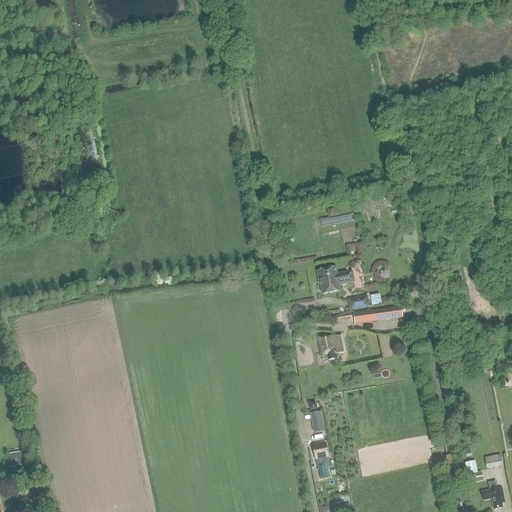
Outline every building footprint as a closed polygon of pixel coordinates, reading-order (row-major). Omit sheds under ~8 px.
[(322,224),(350,222),(350,216),(321,218),(322,224)] [(318,282),(320,282),(320,281),(321,286),(320,286),(322,296),(340,292),(338,286),(340,285),(342,286),(345,285),(346,284),(348,284),(355,282),(353,272),(346,273),(336,275),(335,269),(316,272),(318,282)] [(382,304),(380,295),(370,296),(372,305),(382,304)] [(348,300),(350,310),(369,306),(367,297),(348,300)] [(401,307),(387,309),(388,320),(403,318),(401,307)] [(374,311),(353,313),(355,324),(375,322),(374,311)] [(335,336),(320,339),(318,339),(322,358),(328,357),(329,361),(338,359),(335,348),(337,347),(335,336)] [(311,414),(314,434),(324,432),(321,412),(311,414)] [(447,442),(453,441),(451,429),(445,430),(447,442)] [(454,444),(444,446),(446,457),(456,455),(454,444)] [(325,445),(313,447),(314,452),(320,479),(330,477),(327,463),(329,463),(325,445)] [(446,457),(445,457),(448,472),(449,471),(450,474),(458,472),(457,469),(459,469),(456,455),(446,457)] [(496,456),(485,458),(487,469),(503,465),(501,455),(496,456)] [(10,458),(11,462),(12,467),(22,466),(21,460),(20,456),(10,458)] [(431,474),(438,472),(435,462),(429,463),(431,474)] [(476,474),(474,462),(464,464),(468,484),(482,481),(481,473),(476,474)] [(488,491),(481,492),(482,500),(491,499),(493,509),(501,507),(500,503),(503,502),(501,489),(497,490),(495,482),(487,483),(488,491)] [(26,488),(21,492),(25,496),(30,492),(26,488)]
